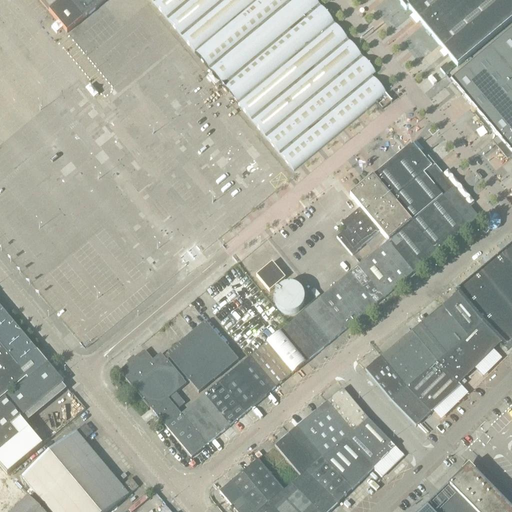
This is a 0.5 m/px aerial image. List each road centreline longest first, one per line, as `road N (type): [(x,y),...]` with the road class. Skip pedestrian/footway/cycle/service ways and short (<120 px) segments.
road 1 (unclassified): [(83,372),(416,93)]
road 2 (unclassified): [(340,364),(511,218)]
road 3 (unclassified): [(185,493),(340,364)]
road 4 (unclassified): [(185,493),(83,372)]
road 5 (unclassified): [(511,209),(416,93)]
road 6 (unclassified): [(340,364),(431,463)]
road 7 (unclassified): [(83,372),(0,274)]
road 8 (unclassified): [(416,93),(337,0)]
